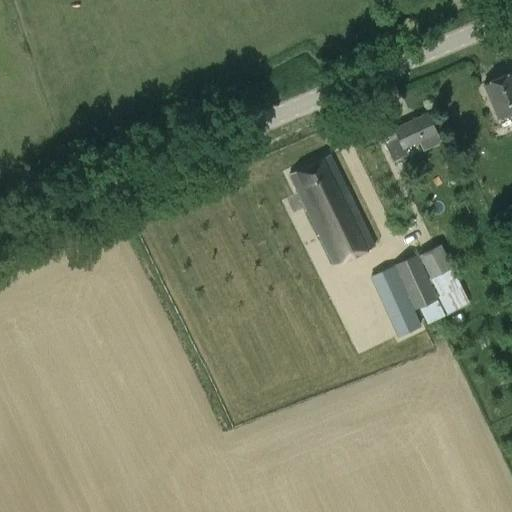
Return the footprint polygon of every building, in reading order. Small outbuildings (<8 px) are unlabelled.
[(511,72),(483,85),(497,117),(511,110),(511,72)] [(404,146),(418,140),(422,149),(439,141),(427,114),(395,129),(394,126),(380,132),(393,160),(407,153),(404,146)] [(289,175),(333,263),(374,243),(330,155),(289,175)] [(442,243),(395,264),(415,307),(418,306),(426,322),(444,314),(437,298),(438,297),(446,314),(468,304),(442,243)] [(412,308),(415,307),(395,264),(389,267),(369,276),(398,337),(421,327),(412,308)]
